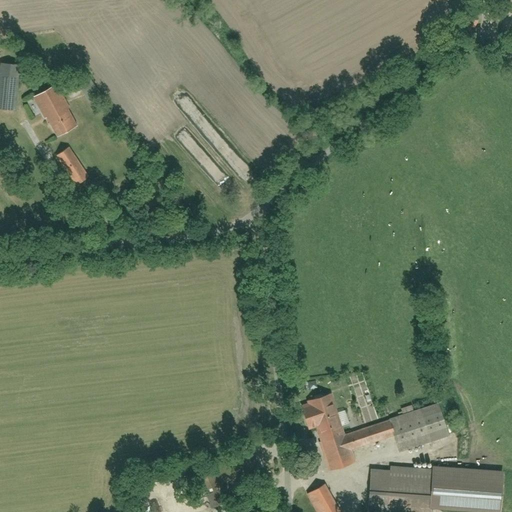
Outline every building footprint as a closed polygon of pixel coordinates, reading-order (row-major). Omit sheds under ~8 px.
[(4,66),(0,96),(0,112),(17,114),(23,68),(4,66)] [(92,79),(80,88),(93,105),(104,97),(92,79)] [(57,85),(34,99),(59,141),(81,128),(57,85)] [(74,146),(56,158),(78,189),(95,176),(74,146)] [(396,438),(401,453),(453,436),(443,405),(391,422),(391,423),(346,438),(332,393),(307,401),(330,471),(355,464),(351,453),(396,438)] [(260,470),(254,453),(205,472),(218,506),(237,499),(230,482),(260,470)] [(432,511),(436,473),(374,468),(370,511),(432,511)] [(307,497),(315,511),(342,511),(328,486),(307,497)]
